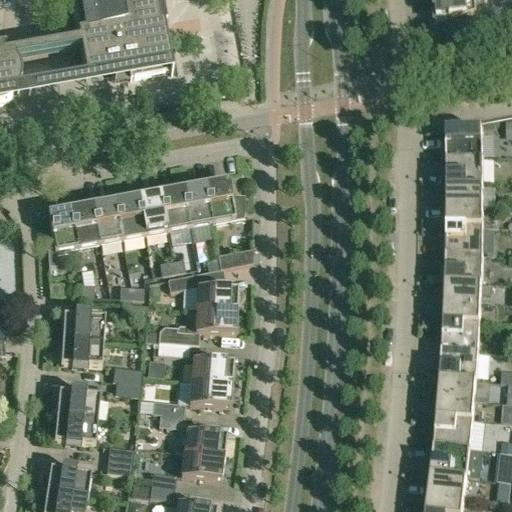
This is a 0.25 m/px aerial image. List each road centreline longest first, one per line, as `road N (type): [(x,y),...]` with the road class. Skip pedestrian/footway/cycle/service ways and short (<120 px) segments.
road 1 (residential): [(23,188),(248,147),(263,153),(266,342),(248,511)]
road 2 (tertiary): [(317,511),(344,158),(330,0)]
road 3 (tertiary): [(303,0),(313,221),(291,511)]
road 4 (residential): [(385,511),(403,326),(404,131),(511,111)]
road 5 (residential): [(15,480),(32,308),(23,188)]
